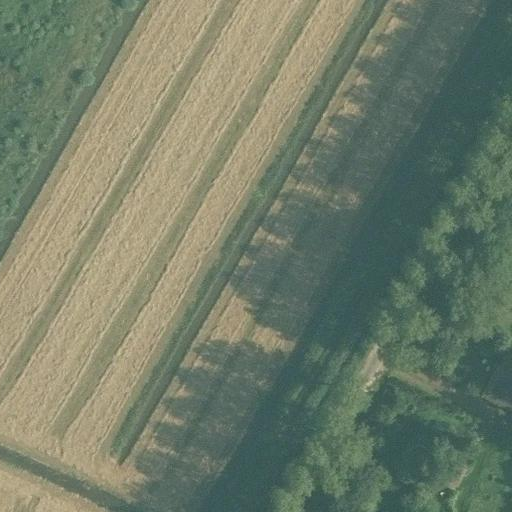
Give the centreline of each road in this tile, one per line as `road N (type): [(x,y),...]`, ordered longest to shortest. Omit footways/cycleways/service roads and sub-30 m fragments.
road 1 (track): [(237,511),(511,30)]
road 2 (unclassified): [(290,511),(376,361)]
